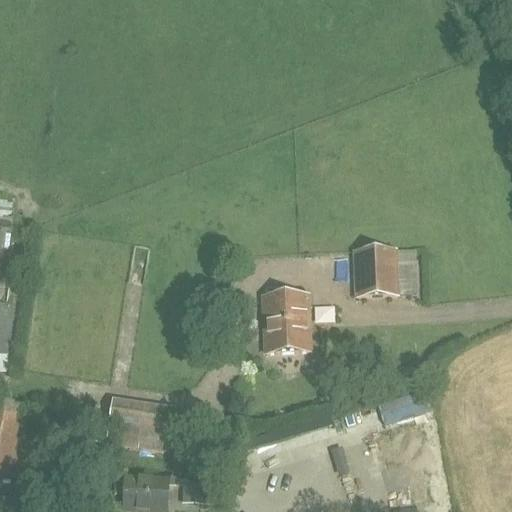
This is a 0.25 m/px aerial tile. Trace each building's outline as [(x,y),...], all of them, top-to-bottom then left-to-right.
[(0,354),(13,356),(24,261),(3,259),(6,237),(6,234),(0,233),(0,354)] [(400,300),(400,298),(398,253),(354,255),(356,302),(400,300)] [(314,357),(311,298),(262,300),(264,359),(314,357)] [(195,415),(114,403),(107,449),(174,459),(173,464),(184,466),(185,460),(188,460),(195,415)] [(55,457),(60,430),(28,423),(29,414),(0,408),(0,476),(18,479),(16,496),(10,497),(11,511),(42,511),(43,499),(47,500),(55,457)] [(128,476),(117,476),(116,497),(127,498),(126,511),(165,511),(167,486),(128,484),(128,476)] [(183,488),(183,482),(171,476),(170,478),(168,486),(167,487),(183,488)]
